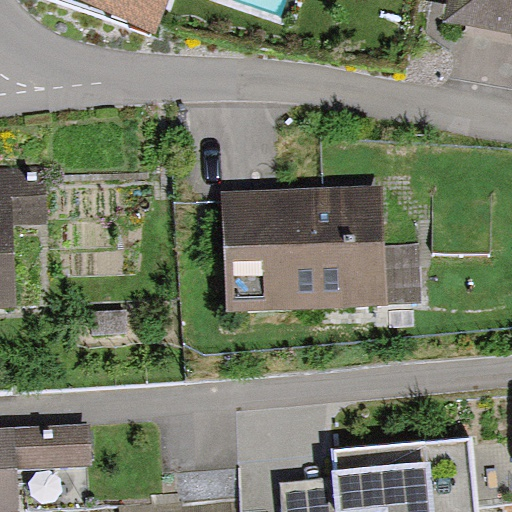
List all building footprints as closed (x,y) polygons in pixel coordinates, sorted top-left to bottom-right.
[(56,0),(153,36),(166,0),(56,0)] [(511,0),(447,0),(445,16),(511,29),(511,0)] [(0,321),(16,321),(15,228),(41,228),(41,183),(0,183),(0,321)] [(379,198),(225,200),(226,319),(309,318),(309,303),(430,301),(429,243),(380,243),(379,198)] [(0,511),(16,511),(16,479),(84,476),(83,433),(0,434),(0,511)] [(462,511),(458,445),(320,453),(323,489),(273,492),(274,511),(462,511)]
